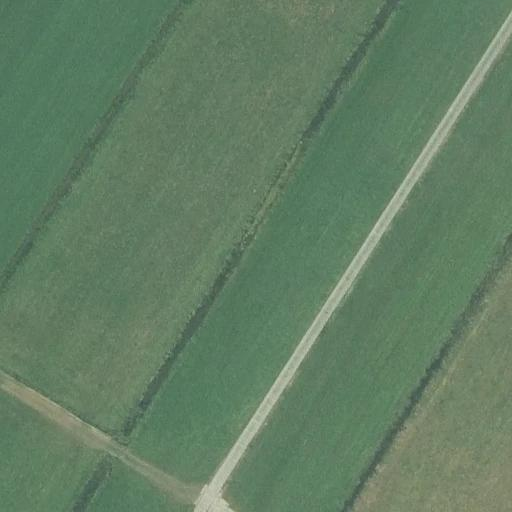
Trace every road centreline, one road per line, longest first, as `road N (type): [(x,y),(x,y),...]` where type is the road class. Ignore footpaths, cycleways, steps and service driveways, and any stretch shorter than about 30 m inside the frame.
road 1 (track): [(511,19),(205,502)]
road 2 (track): [(0,379),(205,502)]
